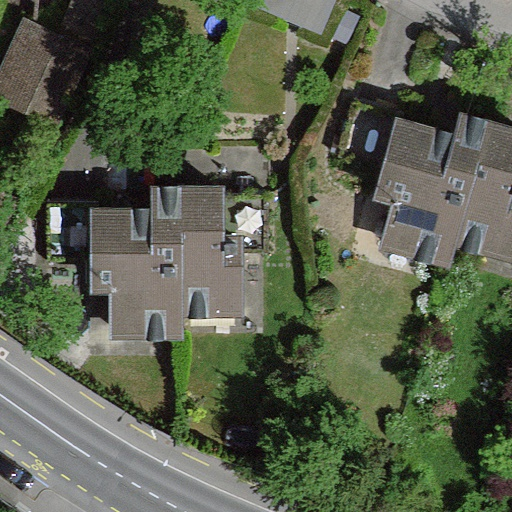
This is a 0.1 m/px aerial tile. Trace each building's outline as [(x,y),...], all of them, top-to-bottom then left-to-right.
[(277,0),(329,23),(339,0),(277,0)] [(87,46),(37,23),(18,64),(27,68),(12,101),(55,119),(87,46)] [(402,119),(405,120),(407,112),(356,98),(340,156),(388,169),(402,119)] [(511,126),(467,114),(462,135),(449,184),(466,189),(454,237),(511,254),(511,253),(511,126)] [(405,120),(402,119),(388,169),(383,189),(402,195),(388,241),(448,259),(454,237),(466,189),(449,184),(462,135),(405,120)] [(160,186),(160,209),(160,260),(178,260),(179,308),(240,308),(240,253),(240,237),(221,237),(220,191),(220,186),(160,186)] [(271,192),(220,191),(221,237),(240,237),(240,253),(271,252),(271,192)] [(98,208),(101,209),(101,200),(48,200),(49,261),(99,261),(98,208)] [(179,308),(178,260),(160,260),(160,209),(101,209),(98,208),(99,261),(99,282),(118,283),(117,331),(179,330),(179,308)]
